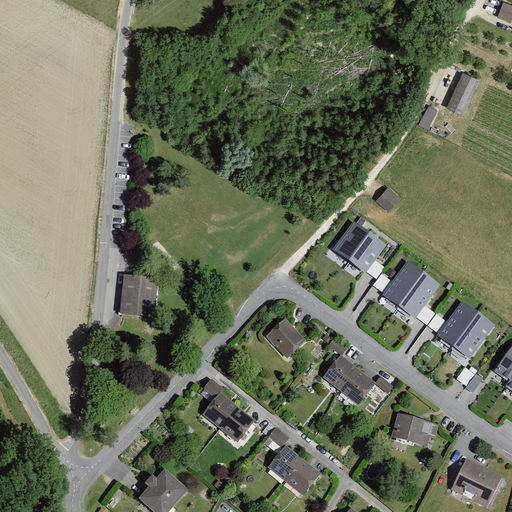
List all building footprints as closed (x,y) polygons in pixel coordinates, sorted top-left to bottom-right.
[(511,7),(501,3),(495,18),(511,24),(511,7)] [(460,73),(443,107),(459,115),(476,81),(460,73)] [(401,196),(388,187),(375,204),(389,214),(401,196)] [(385,248),(353,223),(332,251),(365,275),(385,248)] [(438,290),(406,266),(385,293),(417,317),(438,290)] [(315,268),(304,283),(317,292),(328,277),(315,268)] [(380,274),(373,286),(383,292),(390,280),(380,274)] [(120,277),(117,315),(153,318),(156,279),(120,277)] [(493,331),(460,306),(439,334),(472,358),(493,331)] [(262,335),(284,360),(303,343),(282,318),(262,335)] [(325,342),(338,352),(342,347),(329,337),(325,342)] [(511,347),(495,374),(511,385),(505,394),(511,398),(511,347)] [(372,383),(338,357),(321,379),(355,405),(372,383)] [(466,367),(456,378),(473,392),(482,380),(466,367)] [(380,376),(374,383),(388,393),(393,387),(380,376)] [(204,386),(214,395),(219,390),(209,380),(204,386)] [(216,397),(201,415),(218,429),(232,410),(216,397)] [(249,423),(232,410),(218,429),(234,441),(249,423)] [(395,415),(388,440),(423,450),(427,437),(434,439),(437,427),(395,415)] [(266,468),(283,483),(302,461),(284,446),(266,468)] [(449,490),(485,507),(500,478),(463,460),(449,490)] [(318,475),(302,461),(283,483),(300,497),(318,475)] [(133,500),(146,511),(165,511),(184,492),(162,471),(153,481),(149,476),(140,486),(143,489),(133,500)]
